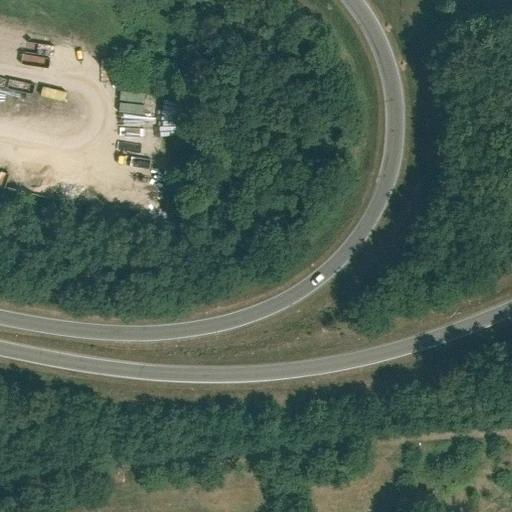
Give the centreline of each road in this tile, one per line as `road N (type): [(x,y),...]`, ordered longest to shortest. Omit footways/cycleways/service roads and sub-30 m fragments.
road 1 (primary): [(353,0),(388,64),(396,137),(373,215),(328,271),(248,316),(177,333),(0,318)]
road 2 (primary): [(0,347),(122,371),(267,373),(360,359),(511,307)]
